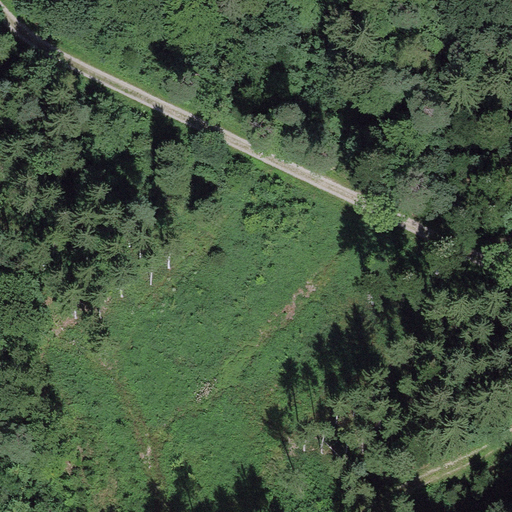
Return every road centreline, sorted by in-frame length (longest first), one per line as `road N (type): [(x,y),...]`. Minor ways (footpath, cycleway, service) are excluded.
road 1 (track): [(511,276),(64,57),(0,11)]
road 2 (track): [(382,511),(399,495),(511,441)]
